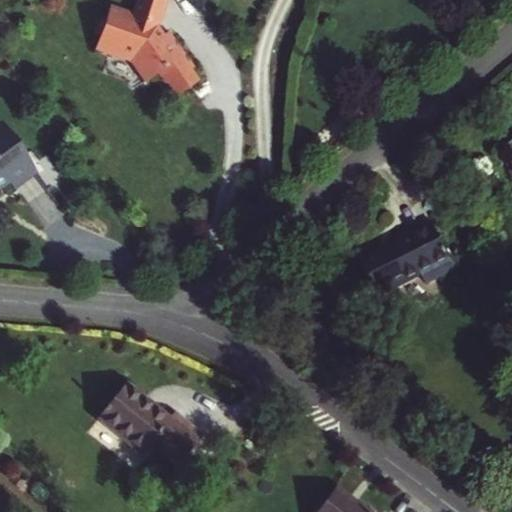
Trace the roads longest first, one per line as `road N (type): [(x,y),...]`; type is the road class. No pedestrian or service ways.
road 1 (residential): [(166,318),(511,36)]
road 2 (residential): [(166,318),(252,358),(459,511)]
road 3 (residential): [(0,299),(166,318)]
